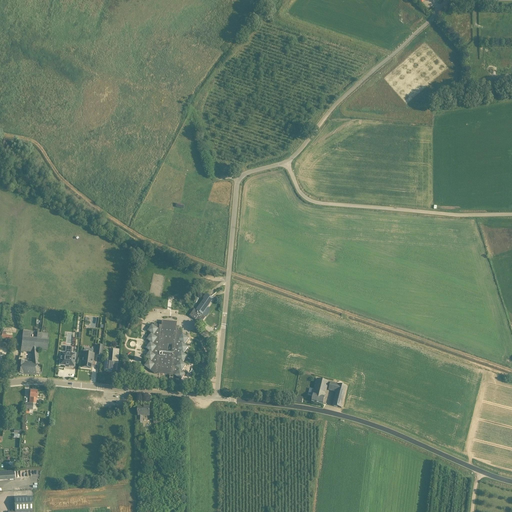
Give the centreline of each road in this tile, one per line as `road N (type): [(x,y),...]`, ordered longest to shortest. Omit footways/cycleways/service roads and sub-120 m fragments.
road 1 (unclassified): [(511,481),(325,411),(217,398)]
road 2 (unclassified): [(217,398),(237,176),(285,164)]
road 3 (unclassified): [(285,164),(308,200),(511,215)]
road 4 (unclassified): [(285,164),(452,1)]
road 5 (unclassified): [(217,398),(0,384)]
